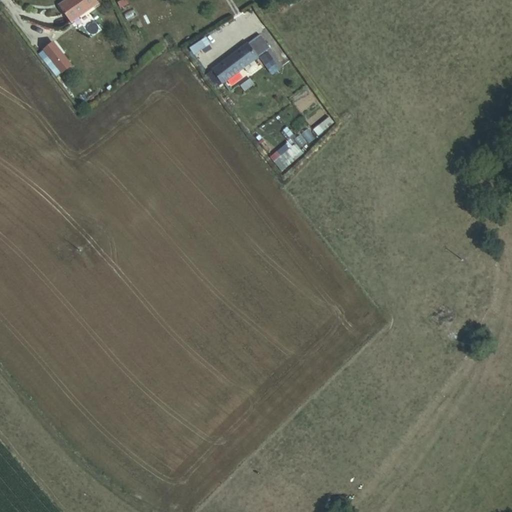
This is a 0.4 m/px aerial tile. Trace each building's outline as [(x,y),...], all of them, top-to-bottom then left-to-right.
[(100,3),(97,0),(66,0),(59,5),(72,24),(100,3)] [(213,74),(216,79),(271,46),(263,33),(205,68),(210,76),(213,74)] [(205,35),(188,46),(193,54),(210,42),(205,35)] [(60,69),(72,60),(56,39),(44,47),(60,69)] [(269,50),(258,55),(263,64),(273,60),(269,50)] [(71,84),(83,75),(72,60),(60,69),(71,84)] [(305,85),(288,98),(299,112),(316,100),(305,85)] [(319,122),(322,129),(333,123),(330,116),(319,122)] [(273,161),(282,171),(303,153),(295,143),(273,161)]
